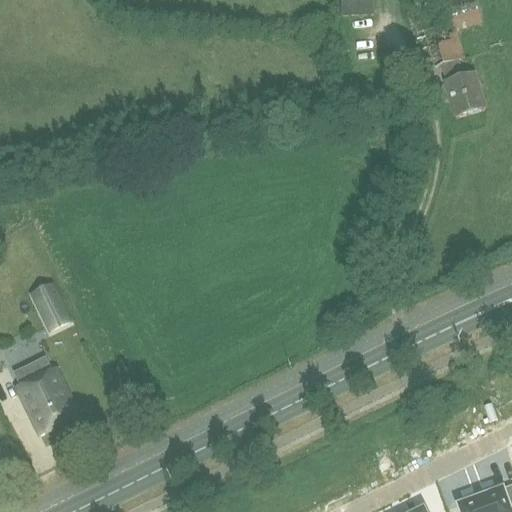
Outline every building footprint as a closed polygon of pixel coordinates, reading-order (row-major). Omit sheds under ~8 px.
[(340,0),(341,18),(374,17),(373,0),(340,0)] [(407,12),(424,72),(444,66),(449,83),(446,84),(456,119),(486,111),(475,75),(463,78),(458,61),(465,59),(456,31),(481,23),(473,0),(433,0),(435,4),(407,12)] [(34,297),(44,319),(62,310),(52,288),(34,297)] [(41,438),(80,419),(57,372),(18,391),(41,438)] [(504,491),(458,508),(459,511),(511,511),(511,509),(510,510),(504,491)]
